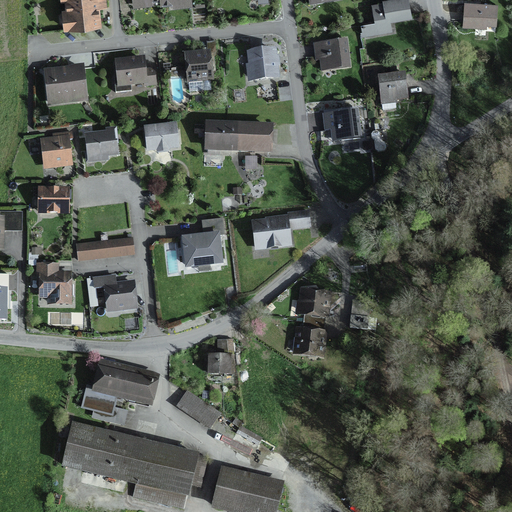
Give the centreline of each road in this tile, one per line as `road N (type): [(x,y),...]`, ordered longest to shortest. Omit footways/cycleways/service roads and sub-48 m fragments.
road 1 (track): [(435,150),(511,415)]
road 2 (unclassified): [(344,226),(223,325),(155,349)]
road 3 (residential): [(290,26),(305,163),(344,226)]
road 4 (residential): [(290,26),(112,37)]
road 5 (unclassified): [(155,349),(0,338)]
road 6 (residential): [(433,0),(445,78),(435,150)]
road 7 (residential): [(146,264),(133,187),(82,191)]
